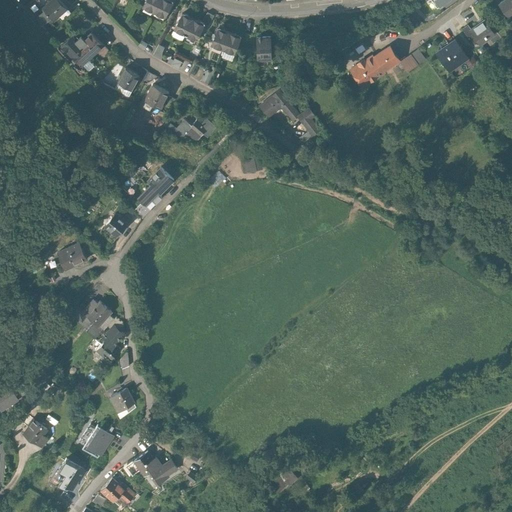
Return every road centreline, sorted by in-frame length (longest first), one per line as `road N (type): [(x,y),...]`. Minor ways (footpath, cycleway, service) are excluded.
road 1 (residential): [(73,511),(131,443),(149,408),(135,378),(122,295),(110,279),(113,261)]
road 2 (residential): [(79,0),(132,58),(270,133),(301,159)]
road 3 (track): [(301,159),(400,193),(483,196),(511,212)]
road 4 (track): [(511,409),(458,426),(396,475),(364,477),(337,496)]
road 5 (residential): [(197,0),(245,17),(383,0)]
road 6 (track): [(401,511),(511,409)]
